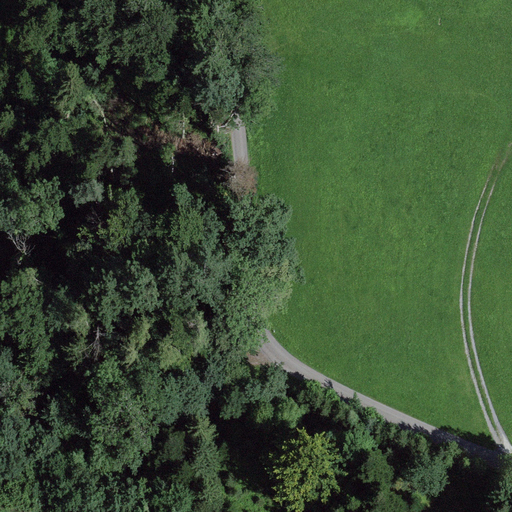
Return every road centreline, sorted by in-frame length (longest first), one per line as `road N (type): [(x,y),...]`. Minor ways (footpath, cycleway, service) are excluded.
road 1 (unclassified): [(511,467),(360,407),(272,343),(217,0)]
road 2 (track): [(511,146),(482,203),(468,292),(474,352),(508,465)]
